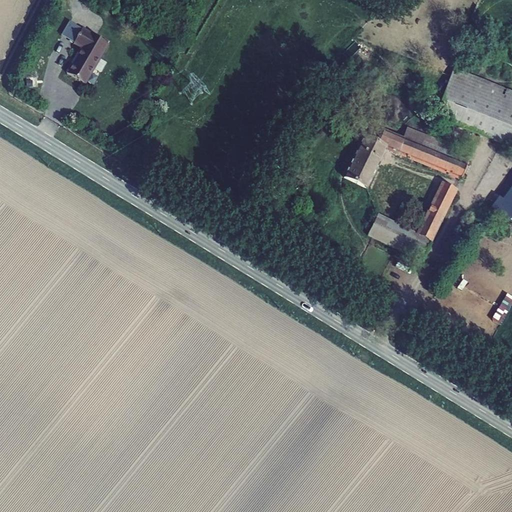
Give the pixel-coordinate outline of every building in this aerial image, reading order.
[(81,48),(66,73),(84,84),(107,45),(81,30),(74,43),(81,48)] [(511,92),(453,70),(434,118),(511,148),(511,92)] [(408,129),(403,141),(451,161),(456,149),(408,129)] [(364,138),(344,179),(366,190),(386,150),(461,180),(466,167),(451,161),(403,141),(383,132),(382,134),(378,133),(377,135),(374,134),(371,140),(364,138)] [(157,141),(150,152),(157,157),(164,145),(157,141)] [(511,181),(491,210),(511,225),(511,181)] [(417,237),(377,217),(374,223),(368,237),(421,263),(456,192),(442,185),(417,237)]
